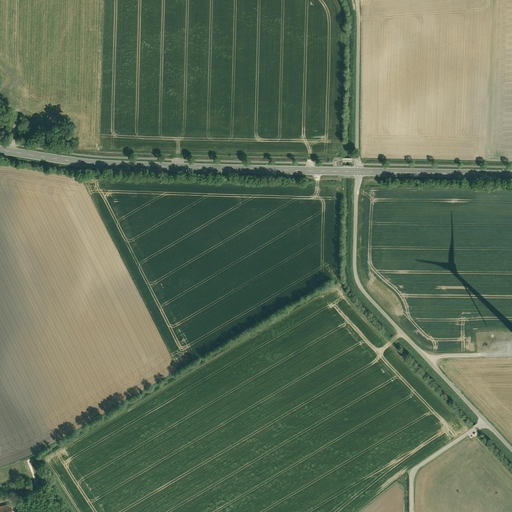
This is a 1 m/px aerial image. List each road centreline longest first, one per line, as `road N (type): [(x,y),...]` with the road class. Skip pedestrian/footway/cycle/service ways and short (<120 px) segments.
road 1 (secondary): [(358,171),(123,165),(0,149)]
road 2 (unclassified): [(511,449),(361,288),(354,262),(358,171)]
road 3 (unclassified): [(357,0),(358,171)]
road 4 (secondary): [(511,174),(358,171)]
